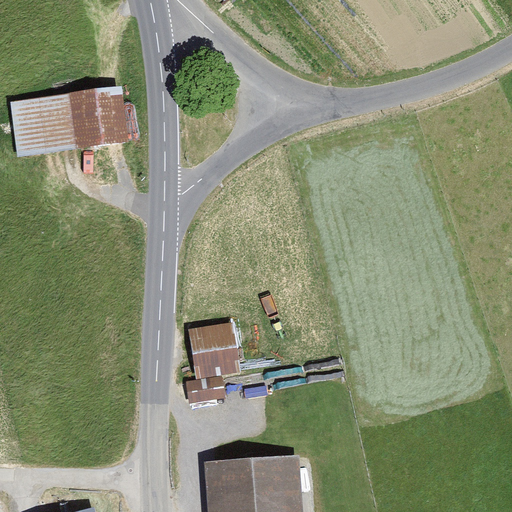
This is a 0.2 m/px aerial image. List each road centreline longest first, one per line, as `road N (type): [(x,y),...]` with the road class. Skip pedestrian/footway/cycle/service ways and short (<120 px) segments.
road 1 (tertiary): [(154,511),(163,208)]
road 2 (tertiary): [(163,208),(161,78),(149,0)]
road 3 (unclassified): [(163,208),(265,135),(327,104)]
road 4 (unclassified): [(327,104),(442,84),(511,49)]
road 5 (unclassified): [(327,104),(244,63),(173,0)]
road 6 (track): [(152,481),(0,477)]
